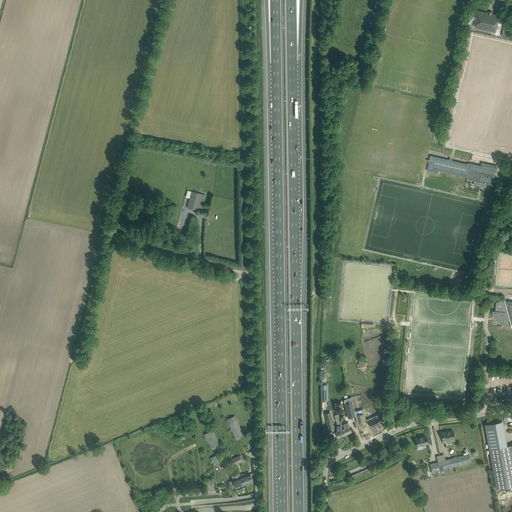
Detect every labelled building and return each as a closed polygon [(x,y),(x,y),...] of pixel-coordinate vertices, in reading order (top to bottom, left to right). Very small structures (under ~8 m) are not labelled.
[(476,28),(496,32),(500,16),(475,10),(475,11),(470,10),(466,29),(476,31),(476,28)] [(429,163),(427,171),(438,173),(439,171),(440,171),(449,173),(451,173),(467,177),(467,179),(492,185),(495,173),(496,173),(498,166),(482,162),(481,166),(471,164),(470,167),(467,166),(468,164),(452,160),(451,162),(449,161),(449,160),(432,156),(431,156),(430,157),(430,160),(433,161),(432,163),(429,163)] [(187,208),(201,211),(205,195),(191,191),(187,208)] [(511,304),(510,304),(509,304),(509,305),(506,306),(505,300),(496,302),(495,310),(496,310),(496,312),(495,312),(495,313),(495,314),(496,315),(496,316),(498,318),(499,319),(501,321),(503,321),(504,322),(506,322),(508,322),(507,321),(510,320),(510,323),(511,326),(511,325),(511,304)] [(364,360),(356,363),(358,370),(367,367),(364,360)] [(417,406),(416,411),(421,412),(421,410),(427,410),(428,406),(422,405),(422,403),(417,403),(417,404),(417,406)] [(329,413),(324,414),(328,432),(334,430),(332,419),(331,420),(329,413)] [(356,423),(354,417),(353,413),(347,415),(348,419),(351,418),(352,424),(356,423)] [(356,415),(358,422),(364,421),(363,413),(356,415)] [(338,414),(335,415),(336,420),(338,426),(336,426),(338,430),(335,431),(338,437),(345,434),(341,425),(340,422),(340,421),(338,414)] [(227,419),(235,438),(243,435),(235,416),(227,419)] [(374,416),(366,420),(369,426),(371,425),(371,427),(380,423),(378,419),(377,417),(375,418),(374,416)] [(341,425),(345,434),(351,432),(349,425),(349,426),(347,422),(343,424),(341,420),(340,421),(340,422),(341,425)] [(489,424),(485,424),(489,449),(490,449),(497,489),(511,486),(511,449),(511,445),(506,446),(503,426),(501,426),(501,425),(503,425),(502,421),(491,423),(489,424)] [(213,430),(204,435),(210,448),(219,444),(213,430)] [(441,432),(442,437),(443,440),(451,439),(451,441),(455,441),(453,431),(441,432)] [(415,438),(416,443),(417,446),(428,443),(426,436),(415,438)] [(442,461),(443,469),(471,462),(469,454),(442,461)] [(222,463),(218,455),(210,459),(214,466),(222,463)] [(240,455),(230,460),(232,464),(242,460),(240,455)] [(432,472),(443,469),(442,461),(430,464),(432,472)] [(243,480),(245,484),(253,481),(250,473),(245,475),(244,473),(241,474),(242,476),(240,477),(242,480),(243,480)] [(235,487),(245,484),(243,480),(242,480),(240,477),(233,480),(233,482),(231,483),(232,488),(235,487)]
